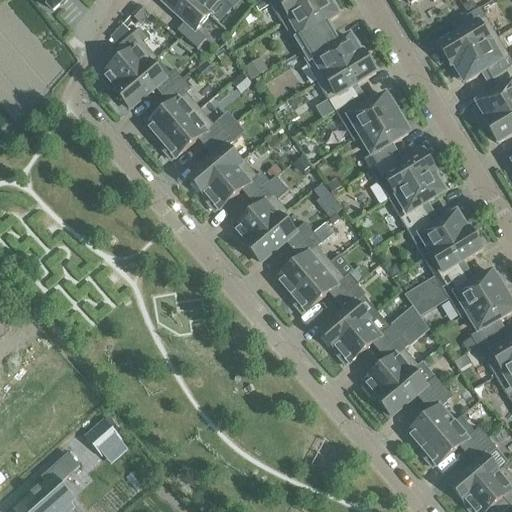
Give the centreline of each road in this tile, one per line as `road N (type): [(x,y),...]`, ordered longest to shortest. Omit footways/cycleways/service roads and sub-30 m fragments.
road 1 (residential): [(118,0),(72,96),(428,511)]
road 2 (residential): [(374,0),(511,231)]
